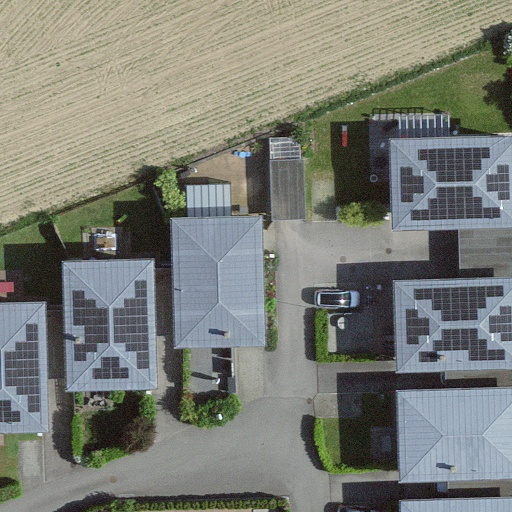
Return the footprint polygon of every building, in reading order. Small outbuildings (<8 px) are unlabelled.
[(511,126),(402,126),(402,221),(511,221),(511,126)] [(272,214),(187,213),(186,337),(271,337),(272,214)] [(160,251),(74,253),(76,375),(163,373),(160,251)] [(511,266),(401,273),(406,364),(511,358),(511,266)] [(58,288),(0,290),(0,420),(63,418),(58,288)] [(511,388),(412,393),(416,471),(511,467),(511,388)] [(511,511),(511,489),(410,493),(410,511),(511,511)]
